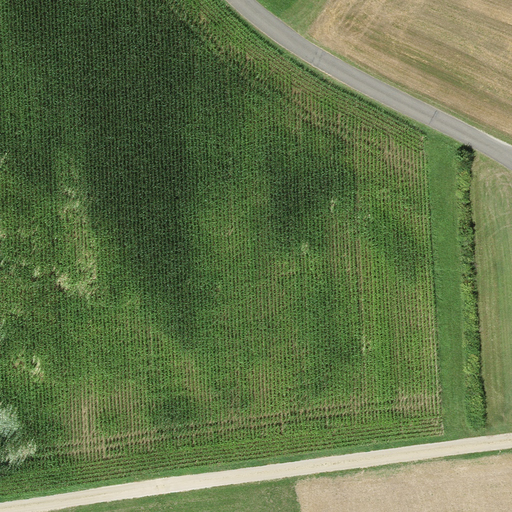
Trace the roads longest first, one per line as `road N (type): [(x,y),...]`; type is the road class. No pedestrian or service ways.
road 1 (track): [(0,510),(511,439)]
road 2 (track): [(242,0),(321,63),(511,165)]
